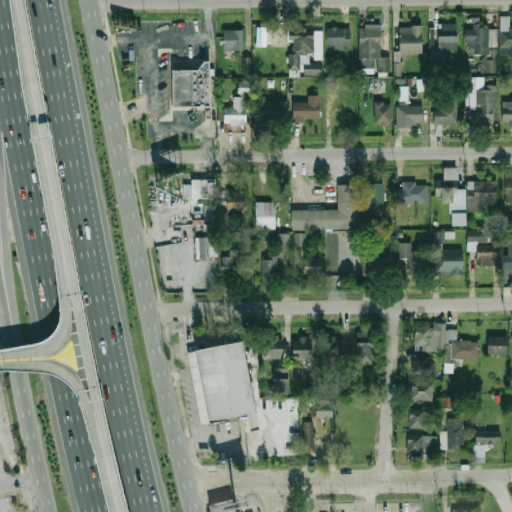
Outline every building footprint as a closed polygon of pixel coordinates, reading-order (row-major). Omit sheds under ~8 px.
[(510,17),(501,17),(501,47),(511,47),(511,28),(510,28),(510,17)] [(359,58),(378,58),(378,71),(390,71),(390,57),(380,57),(380,24),(359,24),(359,58)] [(437,51),(456,51),(456,24),(437,24),(437,51)] [(471,54),(491,54),(491,25),(471,25),(471,54)] [(272,46),(272,26),(256,26),(256,46),(272,46)] [(313,54),(313,26),(290,26),(289,68),(300,68),(300,54),(313,54)] [(422,26),(398,26),(398,55),(422,55),(422,26)] [(326,45),(349,45),(349,27),(326,27),(326,45)] [(244,50),(244,29),(223,29),(223,50),(244,50)] [(430,61),(441,61),(441,52),(430,52),(430,61)] [(252,57),(242,57),(243,74),(252,74),(252,57)] [(171,68),(197,68),(202,59),(209,60),(209,105),(170,105),(171,68)] [(481,72),(498,73),(498,60),(481,59),(481,72)] [(248,81),(238,82),(239,96),(233,96),(233,106),(224,107),(224,127),(249,127),(248,81)] [(497,123),(497,84),(472,84),(473,95),(473,104),(470,104),(470,123),(497,123)] [(263,107),(253,107),(253,121),(287,121),(287,100),(263,100),(263,107)] [(291,120),(318,120),(318,101),(291,101),(291,120)] [(374,122),(391,122),(391,101),(374,101),(374,122)] [(458,123),(458,101),(441,101),(441,109),(434,109),(434,123),(458,123)] [(511,101),(502,101),(502,124),(511,124),(511,101)] [(396,125),(423,125),(423,104),(396,104),(396,125)] [(356,125),(356,105),(330,105),(331,125),(356,125)] [(465,187),(457,187),(457,167),(444,167),(444,179),(436,179),(437,202),(450,202),(450,225),(466,225),(465,187)] [(190,197),(217,197),(217,179),(190,179),(190,197)] [(497,180),(473,180),(473,204),(497,204),(497,180)] [(384,182),(368,182),(368,205),(384,205),(384,182)] [(427,203),(427,182),(396,182),(396,203),(427,203)] [(337,213),(358,213),(358,184),(337,183),(337,213)] [(245,191),(226,191),(226,217),(245,217),(245,191)] [(255,228),(275,228),(275,201),(255,201),(255,228)] [(216,207),(208,206),(207,217),(216,217),(216,207)] [(291,209),(291,228),(324,228),(324,218),(333,218),(333,209),(291,209)] [(498,263),(498,240),(488,240),(488,229),(467,229),(467,243),(476,243),(476,263),(498,263)] [(442,231),(434,231),(434,274),(461,274),(461,249),(442,249),(442,231)] [(294,245),(307,245),(307,232),(294,232),(294,245)] [(195,238),(196,258),(217,258),(216,237),(195,238)] [(413,242),(400,242),(400,269),(425,269),(425,251),(413,251),(413,242)] [(394,267),(394,248),(368,248),(368,267),(394,267)] [(503,269),(511,269),(511,249),(503,249),(503,269)] [(363,276),(381,274),(379,255),(361,257),(363,276)] [(253,256),(222,256),(222,275),(253,275),(253,256)] [(261,257),(261,276),(277,276),(277,257),(261,257)] [(320,258),(304,257),(304,273),(320,274),(320,258)] [(437,348),(437,327),(415,327),(415,348),(437,348)] [(445,341),(457,340),(457,329),(445,329),(445,341)] [(356,332),(356,364),(373,364),(373,332),(356,332)] [(506,354),(506,335),(486,335),(486,354),(506,354)] [(310,358),(310,337),(292,337),(292,358),(310,358)] [(334,359),(343,359),(343,337),(324,337),(324,365),(334,365),(334,359)] [(281,338),(261,338),(261,355),(281,355),(281,338)] [(186,351),(244,340),(260,428),(246,431),(243,415),(199,423),(186,351)] [(478,360),(478,340),(446,340),(446,360),(478,360)] [(434,357),(412,357),(412,374),(434,374),(434,357)] [(272,393),(288,393),(288,377),(271,377),(272,393)] [(433,390),(413,389),(412,399),(433,401),(433,390)] [(332,416),(332,399),(316,399),(316,416),(332,416)] [(365,399),(337,399),(337,418),(365,418),(365,399)] [(430,428),(430,410),(408,410),(408,428),(430,428)] [(464,418),(447,418),(447,431),(442,431),(442,447),(464,447),(464,418)] [(312,421),(302,421),(302,450),(312,450),(312,421)] [(499,443),(499,428),(475,429),(475,444),(499,443)] [(436,434),(406,434),(406,453),(436,453),(436,434)] [(207,511),(205,503),(233,496),(237,511),(207,511)]
